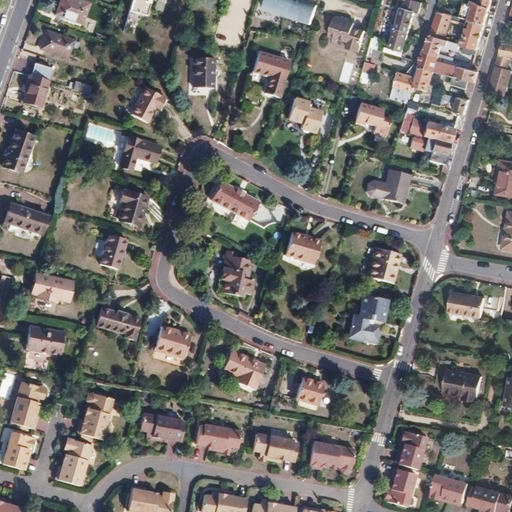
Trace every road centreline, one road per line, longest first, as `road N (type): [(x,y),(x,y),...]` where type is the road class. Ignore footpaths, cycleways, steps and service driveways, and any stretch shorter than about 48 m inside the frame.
road 1 (residential): [(435,241),(296,200),(201,147),(162,275),(169,294),(253,338),(399,379)]
road 2 (residential): [(435,241),(505,0)]
road 3 (residential): [(363,507),(351,498),(192,471)]
road 4 (residential): [(399,379),(363,507)]
road 5 (residential): [(433,255),(399,379)]
